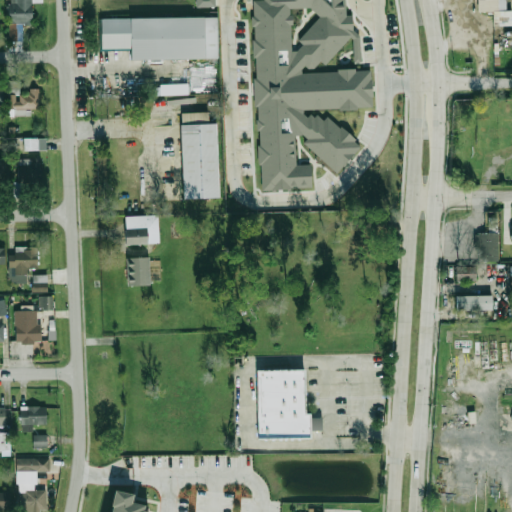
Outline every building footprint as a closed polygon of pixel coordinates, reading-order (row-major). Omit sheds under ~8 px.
[(10,0),(10,24),(32,24),(32,0),(10,0)] [(355,33),(353,31),(328,59),(324,55),(315,65),(308,59),(304,64),(304,67),(374,64),(375,100),(304,103),(312,111),(316,107),(326,116),(331,110),(365,141),(340,167),(307,136),(311,132),(306,127),(303,130),(298,126),(300,157),(314,157),(315,183),(265,185),(259,69),(256,0),(348,0),(349,8),(355,8),(356,23),(362,29),(364,56),(356,56),(355,33)] [(506,0),(478,0),(478,11),(506,11),(506,0)] [(103,15),(219,13),(220,55),(134,56),(134,44),(104,45),(103,15)] [(192,63),(221,63),(221,86),(192,86),(192,63)] [(40,108),(40,88),(23,88),(10,88),(10,108),(40,108)] [(221,194),(186,195),(183,122),(183,110),(210,109),(211,121),(218,121),(221,194)] [(45,137),(25,137),(25,149),(45,149),(45,137)] [(41,182),(42,157),(17,157),(17,181),(41,182)] [(126,216),(158,214),(160,243),(128,245),(126,216)] [(475,257),(499,258),(500,233),(477,232),(475,257)] [(29,274),(29,268),(38,268),(38,246),(12,246),(12,274),(29,274)] [(127,257),(150,256),(152,285),(129,286),(127,257)] [(476,281),(476,266),(457,266),(457,281),(476,281)] [(32,290),(47,290),(47,275),(32,275),(32,290)] [(456,295),(456,310),(492,310),(492,295),(456,295)] [(53,296),(39,296),(39,309),(53,309),(53,296)] [(40,310),(15,310),(15,342),(40,342),(40,310)] [(259,367),(306,367),(306,411),(312,411),(312,415),(312,428),(312,434),(260,435),(259,367)] [(20,405),(20,425),(46,425),(46,405),(20,405)] [(312,428),(322,427),(322,415),(312,415),(312,428)] [(46,446),(46,433),(33,433),(33,446),(46,446)] [(36,487),(36,471),(49,471),(49,458),(16,458),(16,484),(19,484),(19,511),(46,511),(46,487),(36,487)] [(0,509),(9,510),(10,492),(0,491),(0,509)] [(130,504),(143,507),(141,511),(109,511),(111,508),(110,508),(113,492),(132,496),(130,504)]
